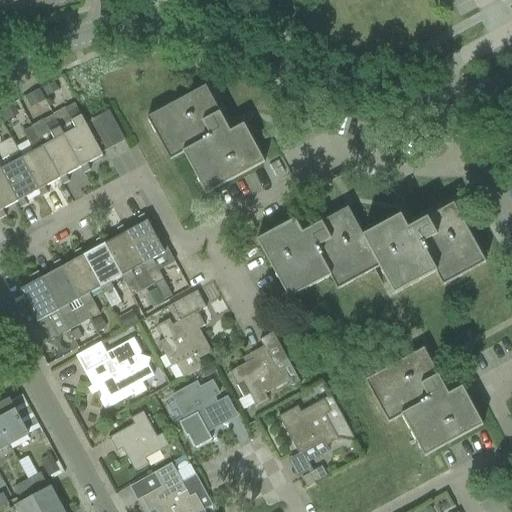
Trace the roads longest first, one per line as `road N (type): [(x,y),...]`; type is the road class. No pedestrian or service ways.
road 1 (residential): [(113,30),(160,30),(416,100),(451,100)]
road 2 (residential): [(205,241),(343,162),(469,159)]
road 3 (residential): [(0,261),(145,180),(186,252),(205,241)]
road 4 (residential): [(104,511),(22,357)]
road 5 (residential): [(0,79),(81,35),(113,30)]
